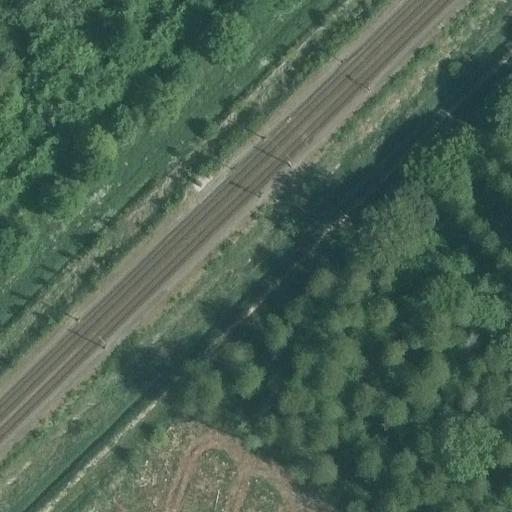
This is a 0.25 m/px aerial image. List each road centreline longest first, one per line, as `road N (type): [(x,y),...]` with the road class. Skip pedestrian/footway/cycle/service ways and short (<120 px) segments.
road 1 (track): [(511,2),(0,502)]
road 2 (track): [(511,61),(47,511)]
road 3 (track): [(0,349),(357,0)]
road 4 (track): [(0,294),(305,0)]
